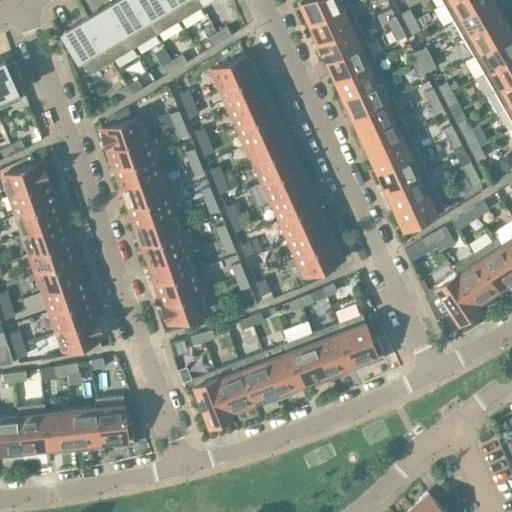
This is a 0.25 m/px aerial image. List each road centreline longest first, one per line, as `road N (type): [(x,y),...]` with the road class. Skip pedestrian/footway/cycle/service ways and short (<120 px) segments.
road 1 (residential): [(182,464),(20,13)]
road 2 (residential): [(432,372),(258,0)]
road 3 (residential): [(182,464),(303,428),(432,372)]
road 4 (residential): [(0,502),(122,483),(182,464)]
road 5 (residential): [(359,511),(456,423)]
